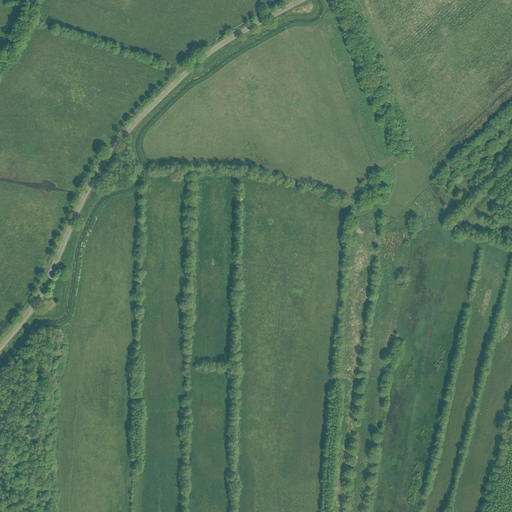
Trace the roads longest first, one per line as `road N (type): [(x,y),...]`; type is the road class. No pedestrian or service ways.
road 1 (track): [(323,0),(320,19),(235,55),(145,128),(144,180),(95,212),(68,319),(34,329),(0,370)]
road 2 (tertiary): [(301,0),(205,56),(131,126),(95,175),(38,297),(0,347)]
